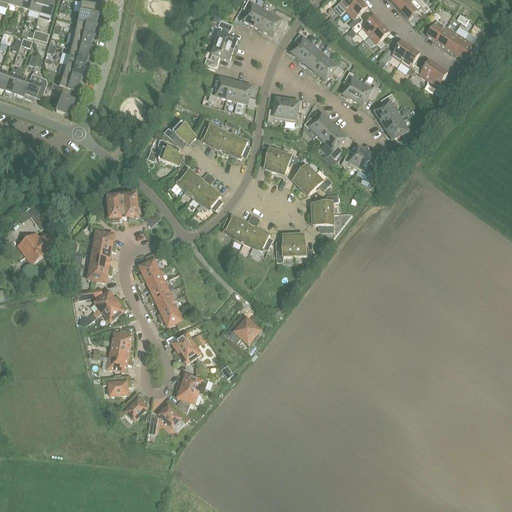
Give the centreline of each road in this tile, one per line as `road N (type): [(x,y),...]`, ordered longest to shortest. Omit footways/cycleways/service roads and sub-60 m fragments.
road 1 (residential): [(387,157),(359,125),(273,63)]
road 2 (residential): [(147,329),(149,395),(162,394),(169,374),(151,336)]
road 3 (residential): [(147,329),(124,286),(125,251),(182,238)]
road 4 (residential): [(78,134),(104,75),(120,2)]
road 5 (residential): [(242,187),(273,63)]
